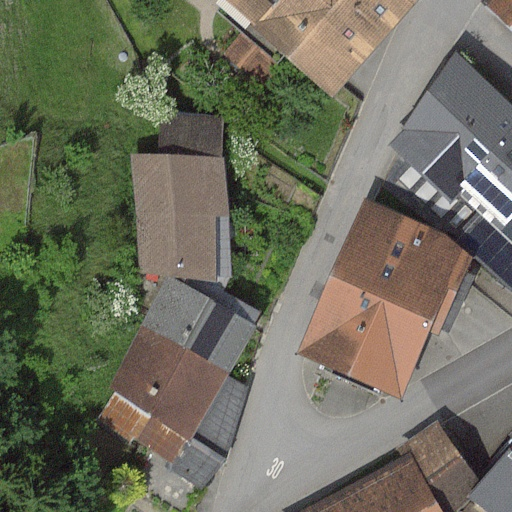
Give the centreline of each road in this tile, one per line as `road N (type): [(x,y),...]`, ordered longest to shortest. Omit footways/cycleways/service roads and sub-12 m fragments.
road 1 (residential): [(270,464),(273,386),(286,332),(390,93),(443,0)]
road 2 (residential): [(270,464),(347,442),(511,353)]
